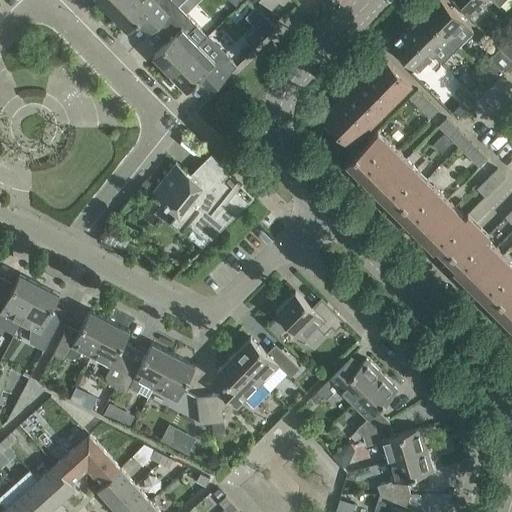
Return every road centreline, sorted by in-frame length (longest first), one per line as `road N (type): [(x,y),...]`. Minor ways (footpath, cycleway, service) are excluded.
road 1 (residential): [(63,245),(146,146),(154,117),(51,9),(36,8),(0,40)]
road 2 (residential): [(289,240),(481,435),(462,511)]
road 3 (unclassified): [(289,240),(209,314),(63,245)]
road 4 (unclassified): [(511,398),(325,204)]
road 5 (unclassified): [(325,204),(290,166),(280,109),(293,77),(372,0)]
